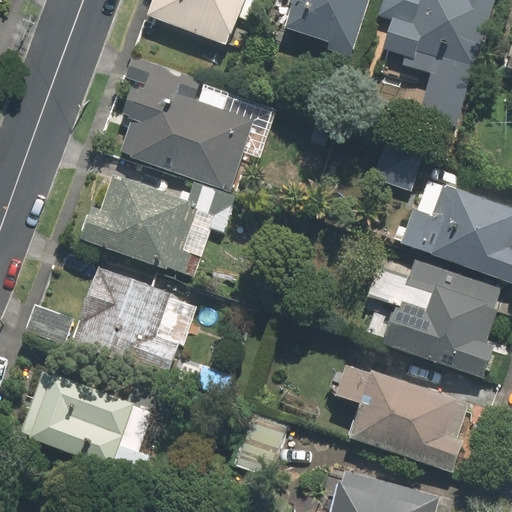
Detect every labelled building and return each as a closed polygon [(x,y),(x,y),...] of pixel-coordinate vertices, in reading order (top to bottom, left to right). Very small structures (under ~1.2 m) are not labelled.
[(159,0),(154,13),(233,45),(243,20),(253,24),(262,0),(159,0)] [(357,58),(374,0),(301,0),(291,34),(334,47),(333,51),(357,58)] [(461,128),(502,0),(387,0),(382,17),(419,29),(405,70),(433,79),(421,115),(461,128)] [(283,113),(141,58),(130,86),(141,90),(127,125),(134,128),(125,151),(236,191),(251,153),(265,159),(283,113)] [(97,208),(87,241),(189,273),(194,257),(202,259),(211,229),(230,235),(243,195),(198,181),(192,200),(120,178),(109,212),(97,208)] [(511,206),(450,184),(438,214),(420,207),(407,243),(511,281),(511,206)] [(411,310),(397,350),(493,384),(507,345),(496,341),(511,297),(418,263),(412,278),(381,267),(371,296),(411,310)] [(154,283),(103,268),(79,348),(181,379),(196,329),(183,325),(196,283),(158,271),(154,283)] [(371,407),(362,439),(461,470),(470,440),(453,435),(466,395),(354,360),(342,398),(371,407)] [(240,377),(203,366),(197,388),(233,399),(240,377)] [(29,440),(56,448),(137,472),(157,405),(49,373),(29,440)] [(291,427),(256,417),(242,468),(277,477),(291,427)] [(442,511),(446,497),(347,470),(335,511),(315,511),(312,511),(311,511),(442,511)]
